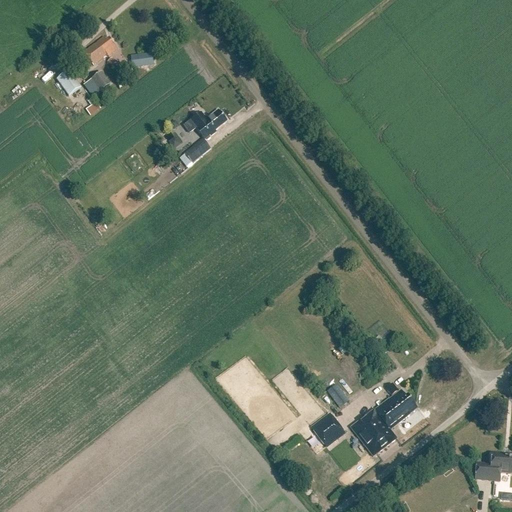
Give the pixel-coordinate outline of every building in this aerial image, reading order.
[(87,56),(84,59),(89,66),(92,63),(95,67),(108,56),(109,58),(119,51),(110,39),(108,41),(106,38),(85,54),(87,56)] [(133,71),(155,67),(153,55),(131,58),(133,71)] [(70,72),(59,81),(70,98),(82,89),(70,72)] [(94,81),(101,91),(110,84),(103,74),(94,81)] [(91,107),(86,112),(92,119),(101,110),(92,100),(88,104),(91,107)] [(201,114),(190,122),(208,144),(212,140),(211,139),(217,134),(216,132),(226,124),(219,115),(217,116),(215,114),(207,121),(201,114)] [(168,144),(174,152),(181,146),(175,139),(168,144)] [(204,156),(196,147),(185,156),(192,165),(204,156)] [(339,410),(349,403),(337,386),(327,393),(339,410)] [(389,402),(375,412),(377,415),(369,421),(367,418),(352,429),(368,451),(347,469),(352,475),(373,458),(374,458),(391,446),(388,443),(394,438),(391,433),(405,422),(404,421),(417,411),(408,398),(406,399),(402,393),(390,402),(389,402)] [(310,430),(327,450),(346,435),(330,414),(310,430)] [(511,474),(511,456),(492,455),(491,466),(477,465),(476,481),(500,483),(500,474),(511,474)]
